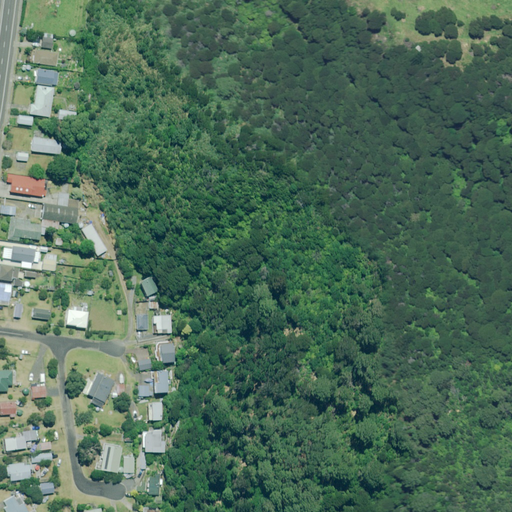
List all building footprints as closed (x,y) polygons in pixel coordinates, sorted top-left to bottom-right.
[(76,35),(76,33),(76,32),(76,31),(75,30),(73,29),(72,29),(71,29),(69,29),(68,30),(68,31),(67,33),(68,34),(68,36),(69,37),(70,37),(72,37),(73,37),(74,37),(75,36),(76,35)] [(53,36),(42,34),(40,47),(51,49),(53,36)] [(58,53),(35,51),(34,63),(56,66),(58,53)] [(58,72),(35,70),(34,76),(36,76),(35,83),(57,86),(58,72)] [(53,88),(36,86),(34,105),(30,104),(28,114),(49,117),(53,88)] [(76,112),(58,110),(57,118),(74,121),(76,112)] [(32,117),(18,116),(17,124),(31,125),(32,117)] [(61,141),(32,138),(31,151),(59,154),(61,141)] [(28,154),(17,153),(17,160),(27,161),(28,154)] [(43,173),(3,167),(0,188),(40,194),(43,173)] [(40,227),(42,227),(41,234),(46,235),(47,227),(57,229),(58,222),(75,224),(78,201),(67,199),(68,194),(62,193),(62,196),(59,196),(58,206),(43,204),(40,227)] [(16,207),(1,205),(0,210),(0,213),(15,215),(16,207)] [(30,220),(10,218),(7,240),(18,241),(19,237),(39,240),(40,225),(29,224),(30,220)] [(106,250),(90,224),(81,229),(99,259),(104,255),(102,252),(106,250)] [(35,250),(13,246),(11,260),(33,263),(35,250)] [(56,255),(44,254),(42,269),(54,271),(56,255)] [(12,268),(0,266),(0,267),(0,278),(10,281),(12,268)] [(157,291),(151,277),(140,282),(146,296),(157,291)] [(0,304),(9,305),(9,299),(11,285),(0,283),(0,304)] [(67,310),(65,324),(75,326),(75,327),(85,328),(88,303),(82,303),(81,308),(67,306),(67,310)] [(23,305),(15,304),(13,317),(21,318),(23,305)] [(49,310),(33,309),(32,318),(48,320),(49,310)] [(148,329),(148,315),(137,315),(137,329),(148,329)] [(171,333),(171,316),(152,316),(152,323),(153,333),(167,333),(171,333)] [(157,342),(155,346),(155,350),(156,350),(154,350),(155,358),(156,358),(156,363),(173,362),(172,341),(157,342)] [(151,368),(149,358),(137,361),(139,371),(151,368)] [(12,385),(12,371),(0,370),(0,391),(7,392),(7,385),(12,385)] [(151,378),(153,378),(154,393),(167,392),(166,371),(153,372),(150,372),(151,378)] [(114,381),(97,373),(87,395),(93,397),(90,404),(101,409),(114,381)] [(46,394),(45,383),(38,384),(31,385),(33,396),(46,394)] [(124,384),(115,385),(111,392),(112,398),(125,398),(124,384)] [(149,396),(148,386),(139,387),(140,397),(149,396)] [(15,403),(0,402),(0,414),(10,415),(10,417),(15,417),(15,403)] [(161,420),(160,403),(147,403),(148,421),(161,420)] [(146,452),(147,452),(164,453),(165,442),(160,441),(161,435),(163,435),(164,430),(151,429),(151,431),(151,432),(142,432),(141,452),(146,452)] [(36,440),(35,430),(23,432),(23,436),(4,439),(5,451),(31,448),(30,441),(36,440)] [(117,441),(111,440),(111,444),(100,443),(96,465),(95,469),(116,473),(121,446),(116,446),(117,441)] [(51,449),(50,442),(40,443),(40,450),(51,449)] [(52,461),(51,453),(30,455),(31,463),(52,461)] [(134,457),(124,457),(123,473),(134,473),(134,457)] [(30,478),(29,470),(32,469),(31,465),(28,465),(23,466),(23,463),(5,466),(7,477),(9,476),(10,481),(30,478)] [(160,479),(160,474),(149,473),(148,495),(159,495),(159,484),(163,485),(163,479),(160,479)] [(53,483),(41,484),(41,494),(53,493),(53,483)] [(35,511),(34,509),(29,511),(28,511),(20,497),(15,500),(13,497),(4,502),(7,507),(4,509),(6,511),(35,511)]
